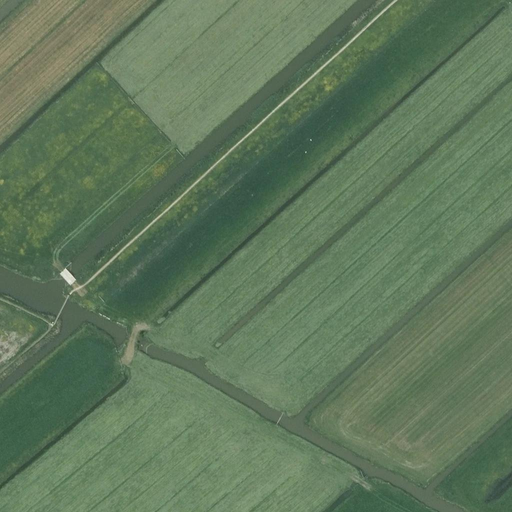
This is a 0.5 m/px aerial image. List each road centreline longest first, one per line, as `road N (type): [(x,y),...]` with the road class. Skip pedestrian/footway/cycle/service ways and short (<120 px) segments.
road 1 (track): [(406,511),(144,370),(130,345),(138,329),(152,329),(232,357),(511,102)]
road 2 (track): [(138,329),(61,272),(52,251),(64,238)]
